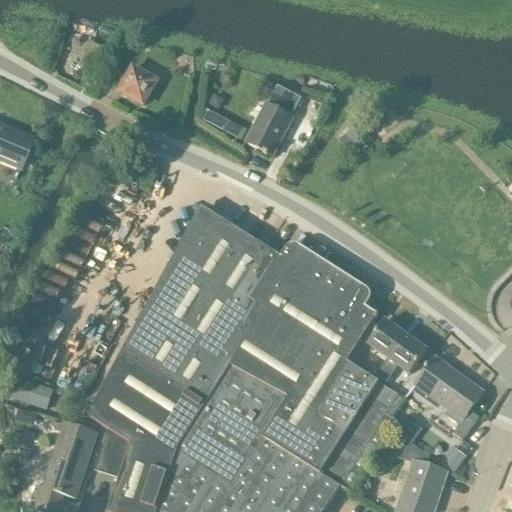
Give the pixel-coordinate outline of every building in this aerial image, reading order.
[(116,93),(143,108),(158,81),(131,66),(116,93)] [(106,84),(113,71),(106,67),(99,80),(106,84)] [(275,87),(265,105),(245,144),(272,158),(293,120),(286,116),(296,98),(275,87)] [(359,126),(346,136),(359,154),(372,144),(359,126)] [(0,162),(19,171),(32,141),(0,127),(0,162)] [(201,209),(87,418),(108,431),(95,470),(120,478),(108,511),(324,511),(340,487),(352,495),(391,430),(396,422),(386,416),(398,396),(394,394),(376,382),(358,371),(347,364),(377,316),(365,308),(369,303),(367,302),(369,298),(369,295),(368,291),(360,287),(297,246),(294,245),(289,247),(287,250),(281,260),(246,237),(246,236),(210,214),(201,209)] [(367,345),(389,361),(405,337),(384,322),(367,345)] [(405,337),(389,361),(410,376),(426,353),(405,337)] [(470,413),(479,400),(483,394),(435,358),(414,387),(462,422),(453,435),(461,442),(479,419),(470,413)] [(376,382),(381,375),(363,364),(358,371),(376,382)] [(399,386),(381,375),(376,382),(394,394),(399,386)] [(53,392),(18,380),(11,400),(46,413),(53,392)] [(75,501),(97,435),(58,422),(55,433),(60,435),(42,489),(37,487),(29,511),(31,511),(58,511),(63,497),(75,501)] [(403,444),(398,458),(413,463),(417,449),(403,444)] [(452,448),(440,465),(454,474),(466,457),(452,448)] [(433,511),(447,474),(414,463),(396,511),(433,511)]
